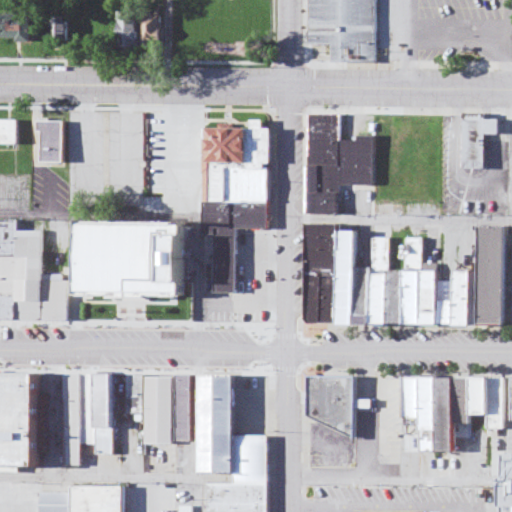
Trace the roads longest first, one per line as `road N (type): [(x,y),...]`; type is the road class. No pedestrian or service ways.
road 1 (residential): [(0,344),(511,351)]
road 2 (tertiary): [(511,86),(0,81)]
road 3 (residential): [(290,349),(292,0)]
road 4 (residential): [(288,511),(290,349)]
